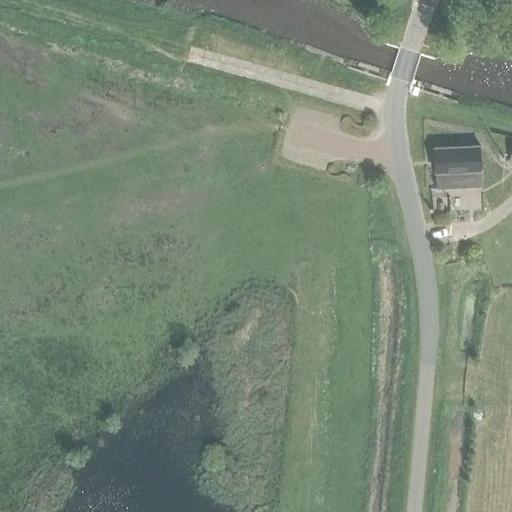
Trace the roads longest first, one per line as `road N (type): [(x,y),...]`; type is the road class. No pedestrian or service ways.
road 1 (unclassified): [(412,511),(428,324),(395,106),(425,0)]
road 2 (track): [(193,57),(395,106)]
